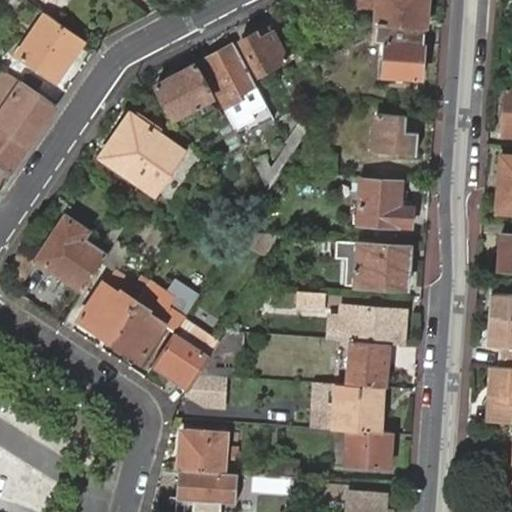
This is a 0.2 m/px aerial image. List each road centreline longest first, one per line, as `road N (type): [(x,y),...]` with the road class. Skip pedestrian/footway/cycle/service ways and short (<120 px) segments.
road 1 (tertiary): [(459,0),(429,511)]
road 2 (residential): [(224,0),(138,44),(111,67),(0,230)]
road 3 (unclassified): [(0,314),(137,412),(139,438),(120,511)]
